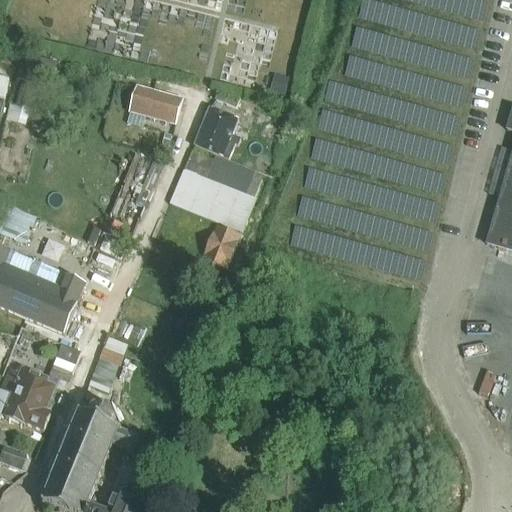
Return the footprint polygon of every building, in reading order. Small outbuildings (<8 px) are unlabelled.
[(285,99),(289,83),(290,81),(275,77),(270,95),(285,99)] [(10,84),(0,81),(0,100),(5,102),(10,84)] [(140,92),(133,116),(174,127),(180,103),(140,92)] [(239,101),(219,93),(215,104),(235,111),(239,101)] [(241,142),(232,138),(238,124),(211,113),(196,150),(219,159),(228,163),(234,148),(238,150),(241,142)] [(511,114),(507,133),(511,134),(511,158),(487,248),(511,255),(511,114)] [(195,155),(191,165),(213,174),(217,164),(195,155)] [(186,175),(173,208),(244,237),(258,204),(255,203),(262,184),(253,180),(256,174),(228,163),(219,159),(217,164),(213,174),(209,184),(186,175)] [(213,174),(191,165),(186,175),(209,184),(213,174)] [(0,236),(26,247),(37,222),(3,208),(0,215),(0,236)] [(240,241),(217,232),(204,263),(227,273),(240,241)] [(0,250),(0,311),(64,339),(86,287),(66,278),(60,291),(5,268),(11,255),(0,250)] [(63,348),(58,362),(76,370),(81,356),(63,348)] [(58,362),(51,378),(69,385),(76,370),(58,362)] [(13,397),(7,413),(9,413),(5,421),(25,429),(26,428),(44,435),(51,418),(46,416),(56,391),(47,387),(49,383),(20,371),(18,377),(11,374),(4,393),(13,397)] [(95,511),(96,510),(91,507),(114,450),(133,457),(139,441),(112,430),(115,421),(111,412),(102,408),(93,411),(89,420),(80,416),(43,507),(55,511),(95,511)] [(4,450),(0,461),(0,464),(1,465),(1,466),(22,474),(28,459),(4,450)] [(109,511),(101,511),(96,510),(95,511),(140,511),(154,478),(136,470),(134,475),(122,470),(111,496),(115,498),(109,511)]
